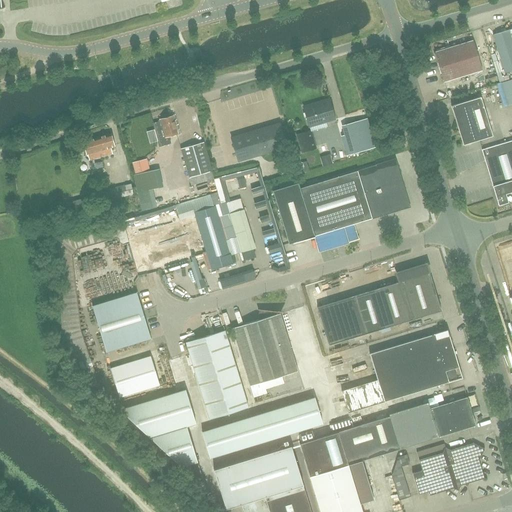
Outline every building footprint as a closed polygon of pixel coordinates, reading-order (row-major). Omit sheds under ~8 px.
[(511,28),(509,29),(496,33),(493,34),(496,43),(505,73),(511,70),(511,28)] [(444,82),(482,70),(473,40),(435,51),(444,82)] [(511,78),(500,82),(506,105),(511,103),(511,78)] [(492,136),(487,118),(481,97),(451,106),(463,145),(492,136)] [(309,127),(335,119),(329,99),(303,106),(309,127)] [(169,136),(178,134),(173,116),(161,119),(168,144),(171,143),(169,136)] [(347,124),(356,153),(375,147),(367,118),(347,124)] [(168,144),(161,119),(160,119),(161,121),(153,123),(155,130),(151,131),(153,136),(157,135),(160,146),(168,144)] [(238,161),(287,147),(281,126),(261,132),(260,128),(231,137),(238,161)] [(302,150),(313,148),(310,132),(298,134),(302,150)] [(83,141),(86,154),(88,154),(90,159),(106,154),(106,152),(110,150),(109,147),(115,146),(111,133),(83,141)] [(511,140),(482,149),(499,205),(511,200),(511,140)] [(180,149),(188,177),(212,171),(204,142),(180,149)] [(151,158),(139,160),(140,167),(152,165),(151,158)] [(289,244),(315,235),(320,251),(358,239),(353,224),(410,207),(395,159),(300,188),(298,183),(273,190),(289,244)] [(133,194),(131,183),(101,190),(103,201),(133,194)] [(157,187),(151,189),(155,206),(160,205),(157,187)] [(72,209),(78,208),(78,209),(78,210),(93,207),(93,206),(91,197),(76,201),(70,202),(72,209)] [(211,270),(232,263),(215,206),(194,212),(211,270)] [(196,217),(134,235),(141,257),(150,254),(154,265),(205,250),(196,217)] [(122,231),(124,244),(132,243),(131,230),(122,231)] [(384,328),(412,319),(441,311),(430,272),(429,272),(426,264),(397,273),(400,281),(378,288),(353,296),(365,334),(384,328)] [(324,314),(335,311),(328,287),(316,290),(324,314)] [(137,292),(92,306),(106,352),(151,338),(137,292)] [(258,320),(232,328),(250,385),(298,371),(279,311),(259,309),(258,320)] [(224,330),(186,342),(209,419),(248,407),(224,330)] [(462,378),(447,330),(370,353),(378,379),(342,390),(348,412),(462,378)] [(110,368),(119,397),(159,385),(150,356),(110,368)] [(195,427),(185,391),(117,412),(194,484),(203,481),(186,430),(195,427)] [(389,414),(389,416),(371,422),(381,454),(399,449),(438,437),(476,425),(467,396),(430,408),(428,402),(389,414)] [(314,397),(202,432),(210,458),(322,423),(314,397)] [(371,422),(338,432),(299,443),(309,476),(320,511),(362,511),(360,505),(373,501),(360,461),(381,454),(371,422)] [(479,460),(485,449),(474,443),(450,450),(445,447),(442,452),(419,459),(422,470),(412,473),(419,494),(428,491),(430,495),(453,488),(458,490),(461,485),(484,478),(479,460)] [(311,511),(304,489),(291,446),(213,469),(225,506),(264,494),(267,505),(269,511),(311,511)] [(241,504),(243,511),(269,511),(267,505),(264,494),(225,506),(225,509),(241,504)]
